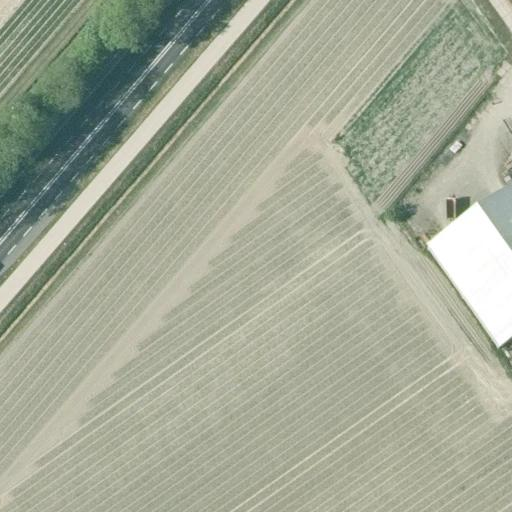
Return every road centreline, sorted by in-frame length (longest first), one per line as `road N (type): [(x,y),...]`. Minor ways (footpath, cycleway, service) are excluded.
road 1 (unclassified): [(0,300),(261,0)]
road 2 (primary): [(0,243),(210,0)]
